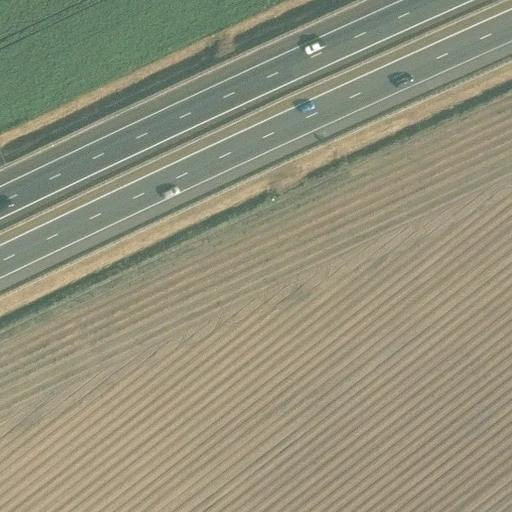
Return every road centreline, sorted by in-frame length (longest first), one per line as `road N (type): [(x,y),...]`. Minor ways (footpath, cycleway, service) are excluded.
road 1 (motorway): [(0,263),(511,26)]
road 2 (motorway): [(442,0),(0,205)]
